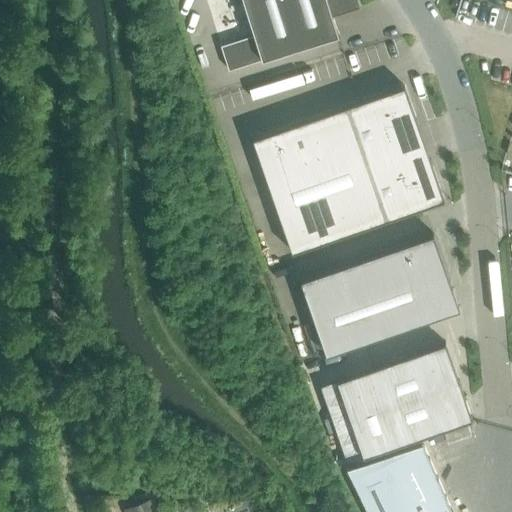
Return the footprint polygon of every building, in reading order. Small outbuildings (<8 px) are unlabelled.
[(359,7),(356,0),(243,0),(254,34),(221,44),(228,69),(338,34),(332,15),(359,7)] [(404,85),(253,137),(292,251),(444,199),(404,85)] [(459,308),(433,233),(300,279),(326,354),(459,308)] [(472,418),(445,341),(336,379),(363,456),(472,418)] [(453,511),(422,439),(346,465),(369,511),(453,511)] [(157,511),(152,498),(126,509),(127,511),(157,511)]
